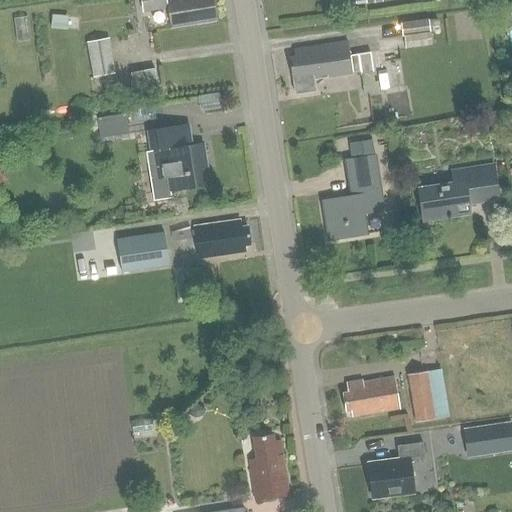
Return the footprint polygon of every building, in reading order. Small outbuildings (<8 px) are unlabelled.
[(141,0),(144,14),(168,9),(171,28),(217,20),(213,0),(141,0)] [(53,16),(52,30),(62,31),(63,17),(53,16)] [(428,20),(400,24),(402,37),(404,37),(405,49),(431,45),(428,20)] [(108,38),(86,42),(92,77),(114,73),(108,38)] [(295,80),(297,93),(316,90),(314,78),(362,70),(366,94),(381,92),(380,82),(376,83),(372,53),(351,56),(349,41),(295,49),(297,57),(291,58),(294,80),(295,80)] [(95,118),(98,139),(127,134),(124,114),(95,118)] [(206,158),(204,143),(192,145),(189,124),(148,130),(151,151),(147,152),(152,180),(155,200),(171,197),(171,191),(206,185),(202,159),(206,158)] [(324,201),(326,209),(330,241),(366,236),(362,212),(384,209),(376,155),(375,155),(373,140),(350,144),(353,159),(347,160),(353,197),(324,201)] [(419,189),(422,209),(424,221),(471,214),(470,204),(500,199),(494,165),(451,172),(453,184),(419,189)] [(196,230),(198,247),(200,260),(245,253),(244,246),(251,245),(249,228),(241,229),(240,222),(196,228),(196,230)] [(164,234),(117,241),(122,274),(145,270),(169,266),(164,234)] [(391,241),(385,252),(399,259),(405,248),(391,241)] [(440,368),(410,374),(418,421),(448,416),(440,368)] [(353,415),(401,407),(395,376),(364,382),(364,379),(347,382),(349,392),(344,393),(347,411),(352,410),(353,415)] [(195,404),(189,416),(195,419),(202,417),(206,411),(195,404)] [(511,427),(511,423),(463,429),(465,441),(482,439),(484,455),(492,454),(511,451),(511,427)] [(255,459),(250,460),(257,499),(290,494),(286,470),(283,455),(281,440),(275,440),(274,434),(255,437),(252,438),(255,459)] [(399,461),(367,464),(371,495),(413,490),(409,459),(425,458),(423,442),(397,445),(399,461)]
